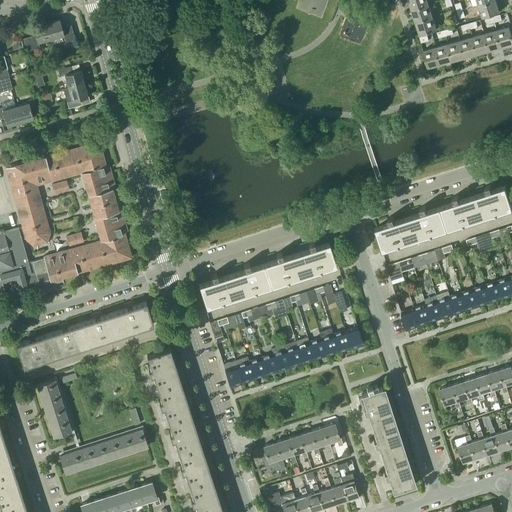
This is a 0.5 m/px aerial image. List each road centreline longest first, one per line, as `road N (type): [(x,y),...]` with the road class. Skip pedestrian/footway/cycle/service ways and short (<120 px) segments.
road 1 (residential): [(440,496),(346,209)]
road 2 (tertiary): [(167,267),(92,0)]
road 3 (tertiary): [(245,511),(167,267)]
road 4 (residential): [(167,267),(346,209)]
road 5 (residential): [(0,319),(167,267)]
road 6 (residential): [(346,209),(511,157)]
road 7 (residential): [(46,511),(0,363)]
road 8 (unknown): [(364,264),(485,227)]
